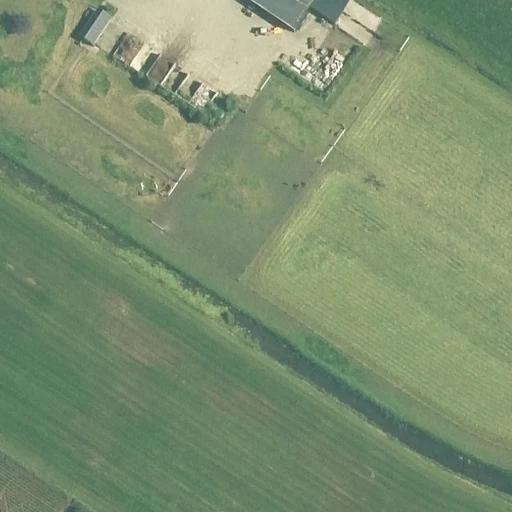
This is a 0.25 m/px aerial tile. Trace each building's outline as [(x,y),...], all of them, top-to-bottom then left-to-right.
[(317,0),(242,0),(294,34),(317,0)] [(82,41),(92,48),(110,21),(100,14),(82,41)] [(136,64),(149,71),(160,53),(146,45),(136,64)] [(195,99),(206,105),(215,87),(204,82),(195,99)] [(221,87),(204,106),(219,120),(237,102),(221,87)]
